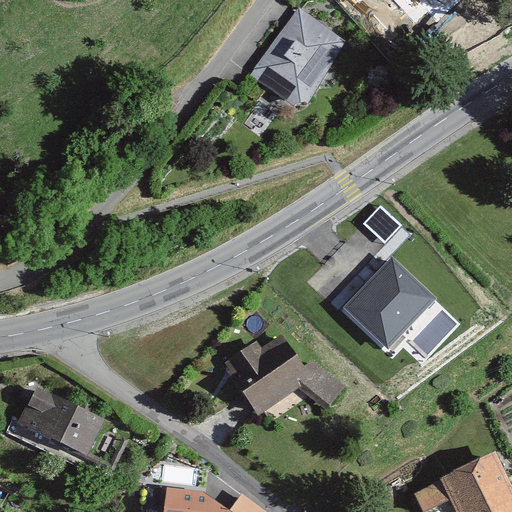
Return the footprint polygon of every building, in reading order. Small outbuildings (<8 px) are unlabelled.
[(298,3),(254,70),(307,104),(350,37),(298,3)] [(435,298),(392,257),(345,307),(388,348),(435,298)] [(303,369),(282,338),(262,352),(257,345),(228,364),(259,411),(299,385),(326,407),(342,386),(312,363),(303,369)] [(103,422),(38,391),(23,423),(87,454),(103,422)] [(511,511),(511,473),(502,451),(445,476),(459,511),(511,511)] [(230,511),(203,494),(169,491),(165,511),(230,511)]
